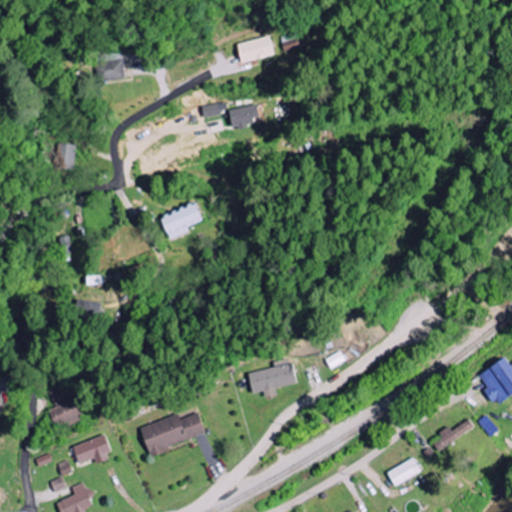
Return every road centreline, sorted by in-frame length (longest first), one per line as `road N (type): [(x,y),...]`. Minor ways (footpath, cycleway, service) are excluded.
road 1 (residential): [(29,511),(29,336),(40,215),(58,197),(112,186),(124,128),(205,80)]
road 2 (residential): [(184,511),(229,481),(291,414),(511,256)]
road 3 (residential): [(274,511),(411,427)]
